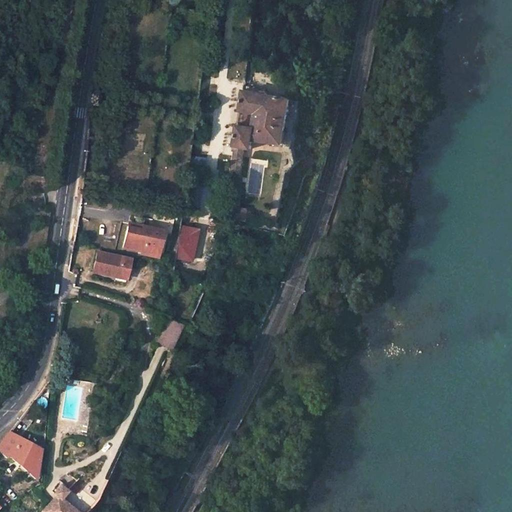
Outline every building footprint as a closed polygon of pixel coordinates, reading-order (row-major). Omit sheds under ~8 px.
[(89,105),(98,107),(100,93),(91,92),(89,105)] [(290,100),(244,92),(240,111),(255,114),(253,129),(238,126),(235,147),(244,148),(251,149),(252,141),(282,144),(290,100)] [(117,139),(109,137),(108,145),(115,146),(117,139)] [(244,148),(235,147),(228,207),(236,208),(244,148)] [(236,208),(228,207),(226,219),(242,222),(244,221),(246,221),(247,220),(247,219),(248,218),(248,217),(248,216),(248,214),(247,213),(246,212),(245,212),(244,212),(244,210),(236,208)] [(140,232),(127,229),(123,249),(157,257),(163,232),(142,227),(140,232)] [(192,260),(196,229),(180,227),(175,257),(192,260)] [(129,261),(97,253),(91,273),(111,278),(112,276),(125,279),(129,261)] [(124,284),(125,279),(112,276),(111,278),(111,281),(124,284)] [(180,326),(166,319),(156,342),(170,349),(180,326)] [(0,448),(9,456),(34,479),(40,450),(8,432),(0,442),(0,448)] [(0,453),(6,459),(9,456),(0,448),(0,453)] [(79,480),(77,478),(67,489),(69,490),(79,480)] [(64,491),(58,486),(52,493),(55,496),(41,511),(39,511),(74,511),(58,498),(64,491)]
